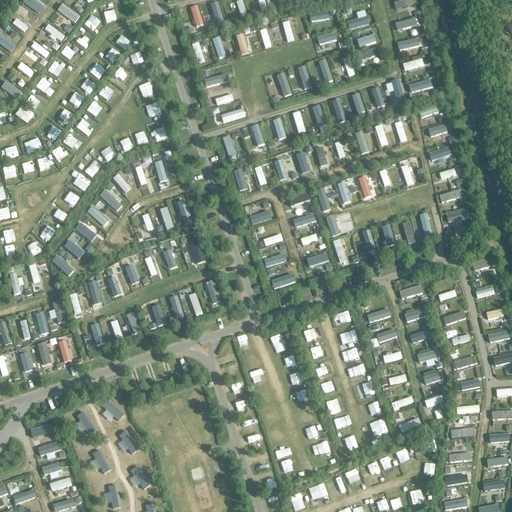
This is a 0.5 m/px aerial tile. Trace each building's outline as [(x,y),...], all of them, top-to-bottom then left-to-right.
[(236,3),(241,18),(247,16),(242,1),(236,3)] [(223,19),(218,2),(212,4),(215,15),(212,16),(213,22),(217,21),(223,19)] [(205,28),(199,12),(194,14),(196,19),(193,20),(195,24),(197,23),(199,30),(205,28)] [(12,25),(24,34),(27,29),(16,21),(12,25)] [(0,46),(6,50),(10,46),(0,38),(0,46)] [(212,41),(219,60),(226,58),(219,39),(212,41)] [(31,49),(45,59),(48,54),(34,44),(31,49)] [(192,48),(197,62),(203,60),(197,46),(192,48)] [(208,81),(210,88),(229,83),(227,76),(208,81)] [(216,100),(217,106),(234,101),(232,96),(216,100)] [(221,117),(224,124),(246,117),(243,110),(221,117)] [(248,158),(240,136),(234,138),(238,153),(236,154),(238,161),(248,158)] [(155,165),(160,184),(167,182),(162,163),(155,165)] [(135,170),(141,187),(147,185),(141,168),(135,170)] [(234,172),(240,192),(247,190),(243,179),(246,178),(244,172),(241,173),(241,170),(234,172)] [(118,175),(113,180),(126,195),(131,190),(118,175)] [(191,219),(186,203),(181,204),(184,215),(180,216),(182,222),(191,219)] [(174,229),(167,209),(160,211),(164,222),(160,223),(163,230),(166,229),(167,232),(174,229)] [(272,211),(253,217),(256,225),(274,219),(272,211)] [(89,216),(102,228),(106,224),(93,212),(89,216)] [(148,232),(153,230),(148,216),(142,218),(145,226),(144,227),(145,230),(147,229),(148,232)] [(77,232),(90,242),(94,237),(86,232),(88,230),(83,227),(82,228),(80,227),(77,232)] [(281,236),(264,242),(266,247),(282,241),(281,236)] [(66,248),(80,258),(83,253),(74,247),(75,245),(72,243),(71,245),(69,243),(66,248)] [(191,245),(198,265),(206,262),(199,243),(191,245)] [(162,251),(169,268),(175,266),(168,249),(162,251)] [(141,254),(149,274),(155,272),(147,252),(141,254)] [(284,258),(269,263),(271,268),(286,264),(284,258)] [(53,263),(67,273),(70,269),(57,259),(53,263)] [(29,268),(34,285),(40,283),(35,266),(29,268)] [(125,269),(131,284),(137,282),(131,267),(125,269)] [(10,276),(14,296),(21,295),(16,275),(10,276)] [(96,278),(99,284),(105,282),(103,275),(96,278)] [(107,279),(113,294),(119,292),(114,276),(107,279)] [(291,277),(273,283),(275,290),(293,283),(291,277)] [(96,291),(93,291),(91,284),(87,286),(91,300),(96,298),(95,296),(97,295),(96,291)] [(85,295),(83,288),(82,289),(78,290),(76,290),(78,297),(85,295)] [(208,290),(214,305),(219,303),(214,288),(208,290)] [(76,295),(70,297),(75,316),(81,314),(76,295)] [(189,297),(197,317),(203,315),(195,295),(189,297)] [(185,318),(178,299),(172,301),(179,319),(176,320),(174,317),(171,318),(173,326),(181,324),(187,322),(185,318)] [(166,324),(160,304),(153,306),(156,317),(152,318),(155,326),(159,325),(160,326),(166,324)] [(68,328),(63,310),(57,312),(60,323),(56,324),(58,331),(68,328)] [(40,317),(45,338),(51,337),(46,316),(40,317)] [(129,319),(136,336),(142,333),(135,317),(129,319)] [(20,323),(25,340),(30,339),(26,322),(20,323)] [(111,324),(117,341),(123,339),(117,322),(111,324)] [(0,327),(6,346),(12,344),(6,326),(0,327)] [(104,344),(99,327),(94,329),(99,346),(104,344)] [(56,344),(62,361),(67,359),(64,349),(66,348),(65,344),(63,345),(62,342),(56,344)] [(36,347),(42,366),(47,365),(42,346),(36,347)] [(24,350),(18,352),(24,371),(30,370),(26,357),(28,356),(27,352),(25,353),(24,350)] [(3,357),(0,358),(0,368),(3,378),(8,376),(3,357)] [(54,425),(33,431),(36,438),(56,432),(54,425)] [(72,439),(74,445),(90,439),(88,434),(78,437),(77,436),(75,436),(76,438),(72,439)] [(58,444),(39,450),(41,457),(61,451),(58,444)] [(60,464),(43,469),(45,477),(62,471),(60,464)] [(70,479),(51,486),(53,492),(72,486),(70,479)] [(74,501),(59,505),(61,511),(76,507),(74,501)]
